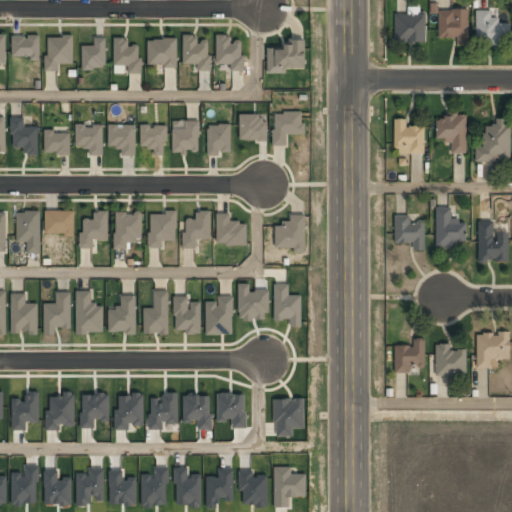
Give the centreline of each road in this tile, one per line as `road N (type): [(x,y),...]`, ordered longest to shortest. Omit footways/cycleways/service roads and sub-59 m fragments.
road 1 (secondary): [(349,511),(346,0)]
road 2 (residential): [(0,366),(263,362)]
road 3 (residential): [(0,8),(262,6)]
road 4 (residential): [(0,186),(260,183)]
road 5 (residential): [(346,79),(511,79)]
